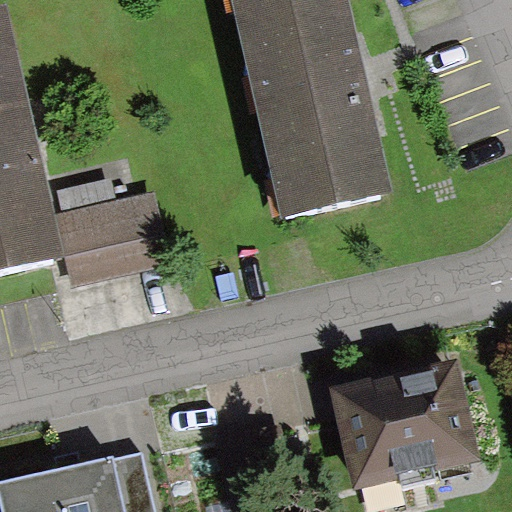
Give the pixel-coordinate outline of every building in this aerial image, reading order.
[(230,0),(284,226),(396,200),(349,0),(230,0)] [(0,280),(68,265),(57,216),(10,11),(0,13),(0,280)] [(156,193),(57,216),(68,265),(74,290),(173,267),(156,193)] [(344,410),(365,499),(475,474),(454,385),(344,410)] [(263,511),(296,505),(282,442),(231,453),(244,511),(263,511)] [(0,486),(6,511),(154,511),(142,455),(0,486)]
